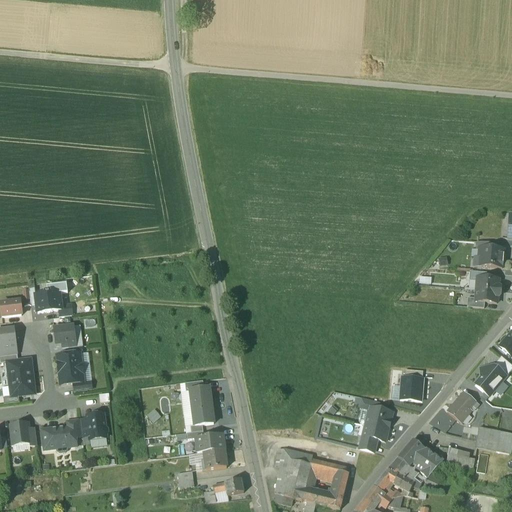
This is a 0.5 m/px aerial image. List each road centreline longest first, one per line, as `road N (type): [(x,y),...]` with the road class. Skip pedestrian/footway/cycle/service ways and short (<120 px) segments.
road 1 (tertiary): [(264,511),(187,143),(169,0)]
road 2 (track): [(511,98),(174,66)]
road 3 (residential): [(511,313),(350,511)]
road 4 (track): [(0,52),(174,66)]
